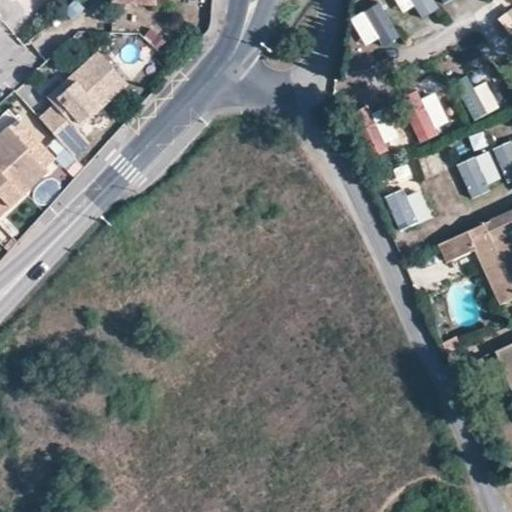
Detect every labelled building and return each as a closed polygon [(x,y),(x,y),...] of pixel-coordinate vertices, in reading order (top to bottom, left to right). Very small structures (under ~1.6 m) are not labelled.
[(430,0),(413,0),(425,19),(437,11),(430,0)] [(375,3),(363,12),(389,45),(401,36),(375,3)] [(48,97),(54,105),(39,118),(65,146),(80,132),(77,128),(127,83),(99,51),(69,78),(74,83),(67,89),(63,84),(48,97)] [(470,67),(457,74),(476,111),(490,104),(470,67)] [(69,78),(63,84),(67,89),(74,83),(69,78)] [(418,92),(404,97),(419,137),(433,132),(418,92)] [(374,110),(359,115),(372,155),(386,151),(374,110)] [(18,118),(9,127),(49,169),(59,160),(18,118)] [(0,215),(49,169),(9,127),(0,135),(0,215)] [(511,129),(502,132),(507,147),(505,148),(509,160),(511,159),(511,129)] [(464,156),(490,145),(484,131),(458,143),(464,156)] [(89,141),(80,132),(65,146),(73,155),(89,141)] [(482,153),(468,158),(473,172),(471,173),(475,185),(498,178),(494,165),(487,168),(482,153)] [(437,159),(424,164),(429,178),(427,179),(432,192),(454,183),(450,171),(443,173),(437,159)] [(400,231),(431,220),(410,163),(393,169),(401,190),(387,196),(400,231)] [(511,240),(511,239),(511,238),(511,205),(437,239),(446,258),(466,249),(475,245),(499,301),(511,295),(511,240)] [(418,289),(447,277),(437,254),(408,266),(418,289)] [(511,335),(490,346),(509,385),(511,383),(511,335)]
